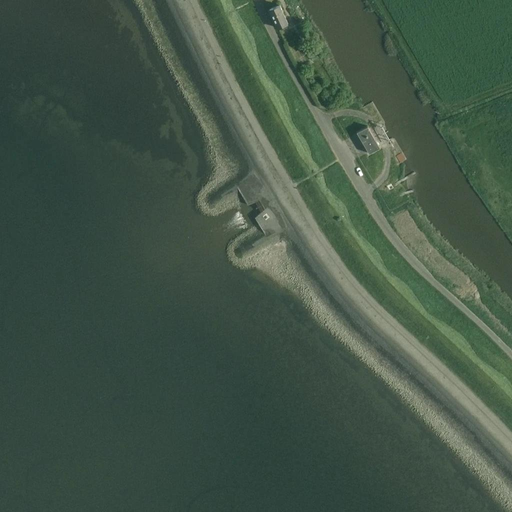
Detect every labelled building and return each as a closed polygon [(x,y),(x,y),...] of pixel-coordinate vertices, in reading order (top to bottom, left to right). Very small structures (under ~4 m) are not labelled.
[(277,28),(278,28),(287,23),(279,5),(269,10),(277,28)] [(351,139),(356,137),(350,125),(345,127),(351,139)] [(356,132),(369,153),(379,147),(367,126),(356,132)] [(362,155),(368,166),(373,163),(367,152),(362,155)] [(316,198),(322,195),(319,190),(313,193),(316,198)] [(268,213),(275,222),(284,215),(277,206),(268,213)]
